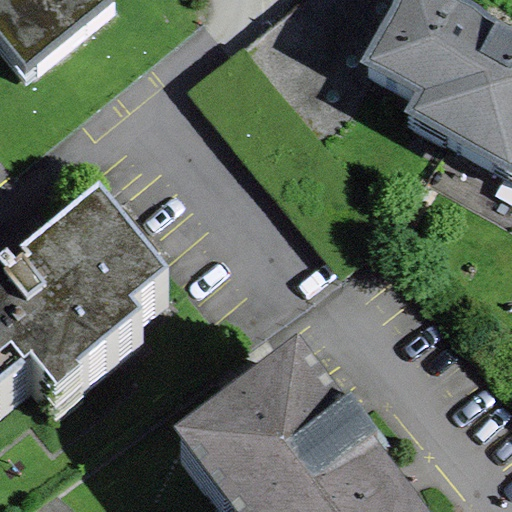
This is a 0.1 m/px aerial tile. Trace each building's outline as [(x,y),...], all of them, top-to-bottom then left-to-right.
[(123,9),(115,0),(0,0),(0,50),(27,83),(123,9)] [(405,124),(511,187),(511,34),(511,36),(449,0),(401,0),(361,73),(415,104),(405,124)] [(246,51),(186,96),(345,286),(400,241),(246,51)] [(0,278),(0,409),(35,381),(56,408),(83,389),(77,383),(145,333),(134,321),(171,293),(98,206),(5,284),(0,278)] [(420,511),(300,350),(175,443),(226,511),(420,511)]
